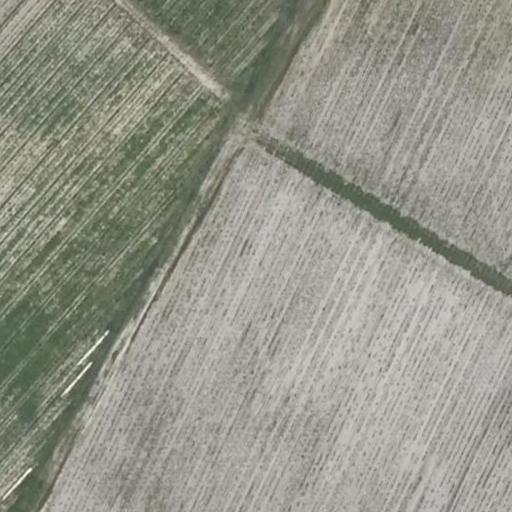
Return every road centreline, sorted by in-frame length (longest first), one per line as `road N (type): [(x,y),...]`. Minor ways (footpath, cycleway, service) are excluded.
road 1 (track): [(321,0),(252,129),(16,511)]
road 2 (track): [(114,0),(252,129),(511,295)]
